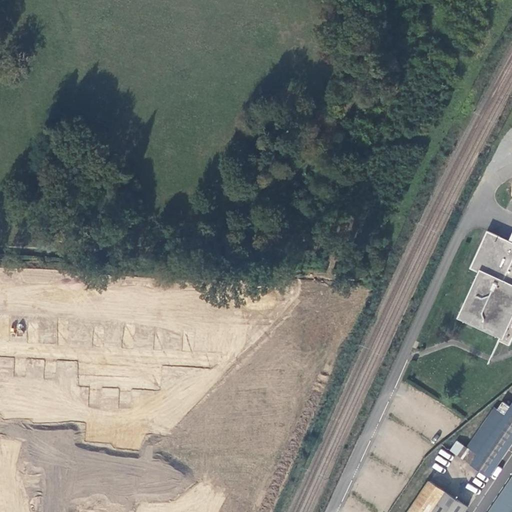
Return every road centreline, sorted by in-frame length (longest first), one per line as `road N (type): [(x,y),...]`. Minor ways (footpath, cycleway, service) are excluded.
road 1 (residential): [(334,511),(472,205)]
road 2 (residential): [(0,348),(256,361)]
